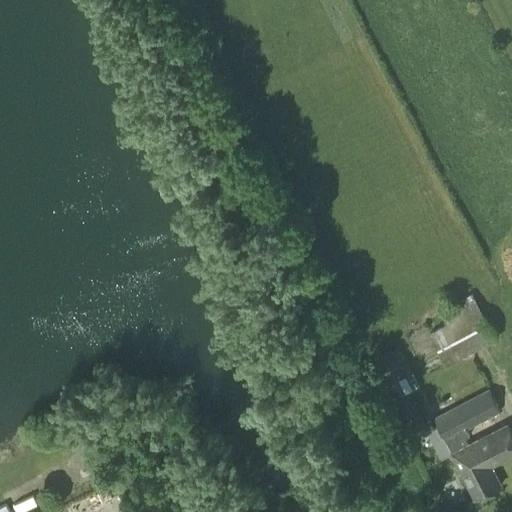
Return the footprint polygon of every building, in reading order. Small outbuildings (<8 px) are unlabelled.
[(461,298),(457,292),(436,303),(447,322),(428,332),(445,365),(495,338),(471,293),(461,298)] [(395,398),(406,392),(387,354),(376,359),(395,398)] [(465,446),(468,445),(464,438),(469,435),(466,428),(499,411),(486,385),(440,408),(443,414),(434,419),(451,453),(452,453),(476,498),(500,485),(490,465),(489,465),(486,458),(474,464),(465,446)] [(427,425),(411,395),(397,402),(400,409),(396,411),(400,419),(404,417),(412,433),(427,425)] [(489,465),(490,465),(511,453),(511,435),(507,425),(468,445),(465,446),(474,464),(486,458),(489,465)]
